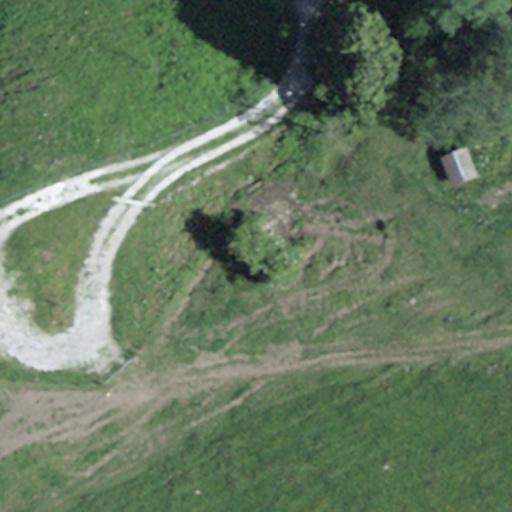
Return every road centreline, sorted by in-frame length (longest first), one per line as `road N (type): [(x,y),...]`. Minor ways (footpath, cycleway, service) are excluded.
road 1 (track): [(309,0),(306,57),(284,98),(250,125),(177,159),(111,229),(84,335),(52,350),(31,346),(0,320)]
road 2 (track): [(84,335),(125,372),(160,378),(437,341),(511,323)]
road 3 (track): [(0,224),(33,203),(126,171)]
